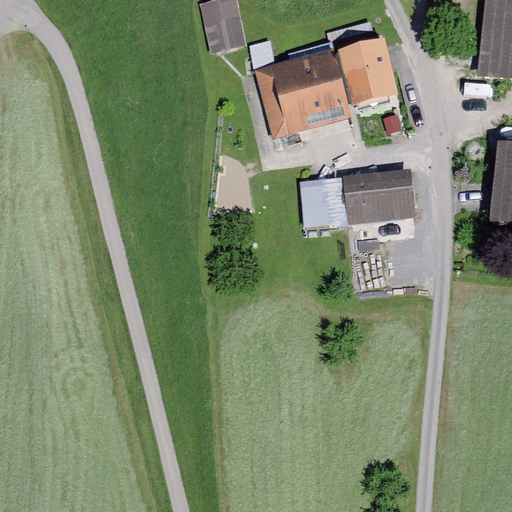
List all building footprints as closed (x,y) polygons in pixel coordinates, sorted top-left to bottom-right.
[(511,0),(492,0),(485,78),(511,80),(511,0)] [(231,5),(207,10),(216,51),(240,45),(231,5)] [(334,47),(363,40),(360,27),(330,34),(334,47)] [(295,79),(276,84),(285,122),(346,107),(341,86),(349,84),(354,104),(358,103),(387,96),(390,95),(379,52),(377,52),(373,37),(363,40),(334,47),(337,62),(293,72),(295,79)] [(272,70),(267,44),(253,48),(257,74),(272,70)] [(349,121),(346,107),(285,122),(276,84),(272,70),(257,74),(274,141),(349,121)] [(388,102),(387,96),(358,103),(359,109),(388,102)] [(511,150),(507,150),(499,219),(511,220),(511,150)] [(408,179),(348,185),(351,219),(411,213),(408,179)] [(328,190),(304,191),(306,229),(330,228),(328,190)]
